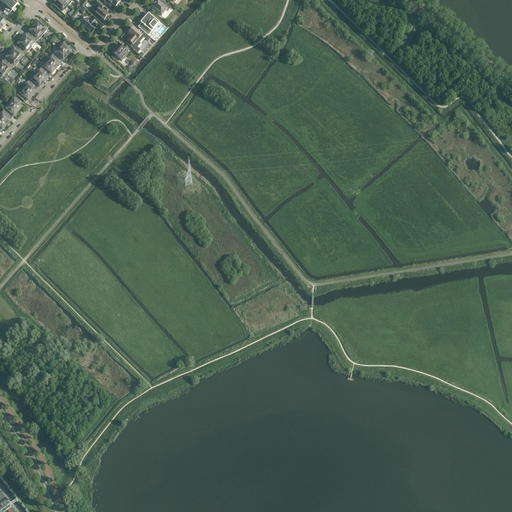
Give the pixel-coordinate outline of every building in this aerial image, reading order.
[(1,6),(5,10),(7,8),(13,1),(12,0),(6,0),(3,4),(1,6)] [(57,8),(62,13),(64,10),(68,6),(61,0),(57,0),(55,2),(59,6),(57,8)] [(167,4),(164,6),(157,0),(151,7),(161,16),(166,11),(167,12),(171,8),(167,4)] [(5,10),(9,14),(18,5),(13,1),(7,8),(5,10)] [(99,2),(95,6),(99,9),(95,14),(103,21),(109,15),(102,9),(104,7),(99,2)] [(144,26),(145,28),(145,27),(151,32),(159,23),(148,14),(147,16),(141,23),(144,26)] [(80,25),(84,28),(91,34),(97,28),(95,26),(97,24),(92,19),(90,22),(86,18),(80,25)] [(34,27),(43,35),(44,34),(43,33),(45,30),(46,31),(49,28),(44,23),(42,26),(38,22),(34,27)] [(32,37),(37,41),(39,39),(39,40),(43,35),(34,27),(30,31),(34,35),(32,37)] [(133,45),(131,47),(138,53),(140,51),(137,48),(140,44),(137,41),(142,35),(133,27),(128,34),(131,37),(128,41),(133,45)] [(22,40),(31,48),(32,48),(31,46),(33,43),(34,44),(37,41),(32,37),(30,39),(26,36),(22,40)] [(20,50),(25,55),(27,52),(26,51),(29,48),(31,49),(31,48),(22,40),(18,45),(22,48),(20,50)] [(64,42),(58,48),(67,56),(71,52),(67,48),(69,46),(64,42)] [(116,56),(122,61),(127,55),(126,54),(129,50),(125,46),(123,48),(119,44),(112,52),(115,55),(115,56),(116,56)] [(55,53),(53,55),(58,60),(59,57),(63,61),(67,56),(58,48),(57,49),(59,51),(56,54),(55,53)] [(10,54),(20,62),(20,61),(19,60),(22,57),(23,57),(25,55),(20,50),(18,53),(14,49),(10,54)] [(10,62),(8,64),(13,68),(16,65),(15,65),(17,62),(19,63),(20,62),(10,54),(6,58),(10,62)] [(47,61),(46,62),(56,70),(60,65),(56,62),(58,60),(53,55),(50,58),(51,59),(49,62),(47,61)] [(2,62),(0,65),(0,68),(8,75),(9,74),(7,73),(10,70),(11,71),(13,68),(8,64),(6,66),(2,62)] [(43,66),(41,69),(46,73),(48,71),(52,74),(56,70),(46,62),(42,66),(43,66)] [(0,80),(1,82),(9,88),(11,86),(10,85),(9,85),(3,80),(4,79),(3,78),(6,75),(7,76),(8,75),(0,68),(0,80)] [(35,74),(35,75),(44,83),(48,79),(44,75),(46,73),(41,69),(39,71),(39,72),(37,75),(35,74)] [(31,79),(29,82),(34,86),(36,84),(40,88),(44,83),(35,75),(34,76),(35,77),(32,80),(31,79)] [(23,88),(32,97),(36,92),(32,89),(34,86),(29,82),(27,85),(28,85),(25,88),(24,87),(23,88)] [(24,98),(28,101),(32,97),(23,88),(22,89),(23,90),(21,93),(20,93),(17,96),(22,100),(24,98)] [(10,103),(9,104),(18,112),(22,108),(18,104),(20,102),(15,97),(13,100),(14,101),(11,104),(10,103)] [(6,108),(3,111),(9,115),(10,113),(14,117),(18,112),(9,104),(8,105),(9,106),(7,109),(6,108)] [(0,119),(7,126),(11,121),(7,118),(9,115),(3,111),(1,114),(2,114),(0,116),(0,119)]
